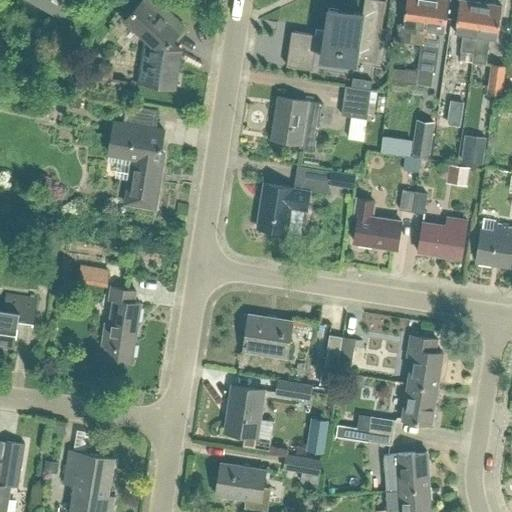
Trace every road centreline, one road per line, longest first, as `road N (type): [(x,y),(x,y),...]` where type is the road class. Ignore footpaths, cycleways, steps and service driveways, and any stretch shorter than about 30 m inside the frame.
road 1 (residential): [(499,313),(198,267)]
road 2 (residential): [(198,267),(240,0)]
road 3 (residential): [(480,511),(473,475),(499,313)]
road 4 (residential): [(0,397),(174,423)]
road 5 (residential): [(174,423),(198,267)]
